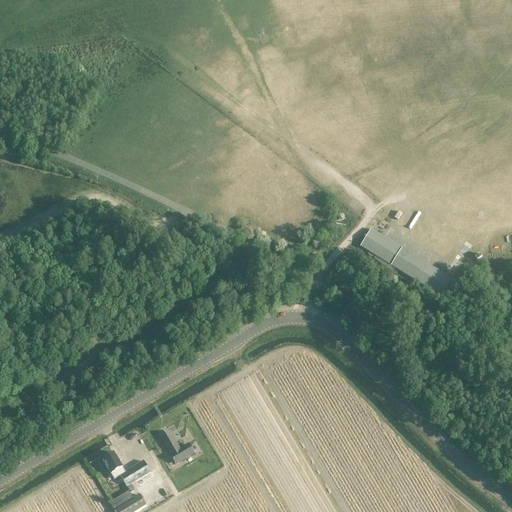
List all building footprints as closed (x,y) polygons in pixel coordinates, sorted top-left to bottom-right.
[(389,265),(400,247),(368,229),(358,246),(389,265)] [(451,278),(400,247),(389,265),(441,296),(451,278)] [(169,433),(161,438),(176,464),(193,454),(188,445),(179,450),(169,433)] [(117,471),(120,476),(125,473),(122,468),(113,453),(102,460),(111,474),(117,471)] [(143,462),(125,473),(120,476),(133,498),(139,494),(133,484),(150,473),(143,462)] [(110,504),(113,509),(132,498),(128,493),(110,504)] [(114,511),(136,511),(146,506),(140,496),(114,511)]
